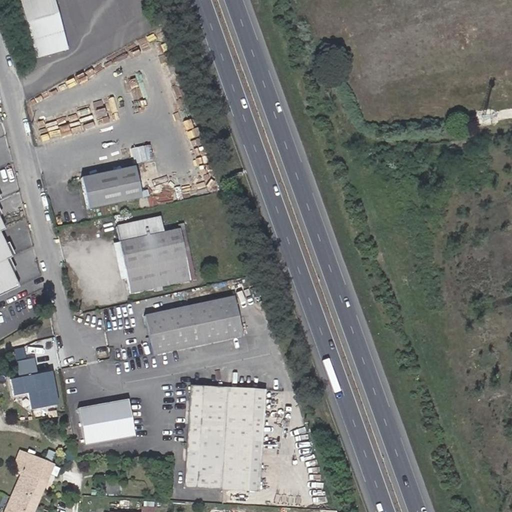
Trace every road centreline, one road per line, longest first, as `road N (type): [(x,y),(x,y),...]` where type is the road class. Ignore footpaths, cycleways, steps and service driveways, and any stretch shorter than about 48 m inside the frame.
road 1 (motorway): [(205,0),(389,511)]
road 2 (motorway): [(423,511),(239,0)]
road 3 (residential): [(0,65),(69,343)]
